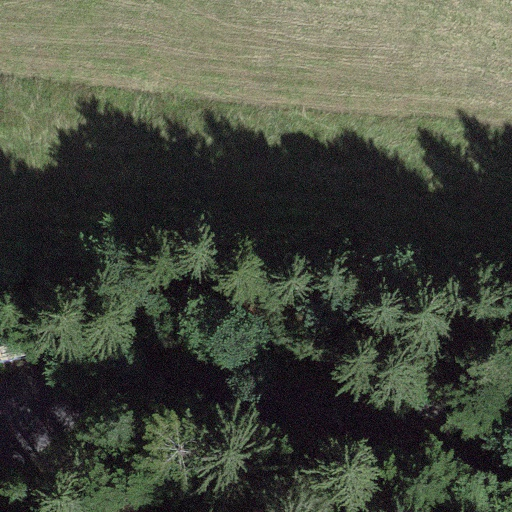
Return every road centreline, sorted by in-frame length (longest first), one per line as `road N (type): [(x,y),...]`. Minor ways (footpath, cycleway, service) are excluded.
road 1 (unclassified): [(0,457),(60,401),(137,379),(180,380),(325,412),(511,485)]
road 2 (track): [(325,412),(511,425)]
